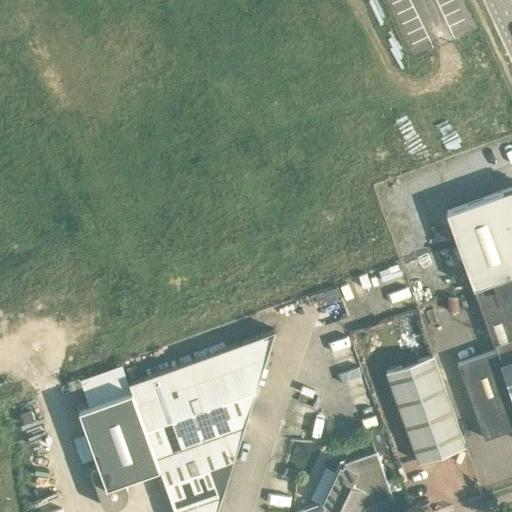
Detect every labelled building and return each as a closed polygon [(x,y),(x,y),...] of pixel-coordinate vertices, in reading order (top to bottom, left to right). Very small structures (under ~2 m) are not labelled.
[(511,398),(511,187),(446,211),(495,350),(511,398)] [(175,511),(216,511),(267,354),(275,329),(129,382),(131,390),(159,465),(175,511)] [(484,438),(511,428),(511,398),(495,350),(457,363),(484,438)] [(465,446),(458,427),(432,354),(386,371),(418,462),(465,446)] [(159,465),(131,390),(89,405),(78,409),(99,467),(91,470),(103,504),(107,507),(112,508),(118,506),(123,503),(126,497),(127,488),(123,478),(159,465)] [(393,498),(386,479),(376,450),(340,464),(321,501),(296,511),(358,511),(362,504),(389,495),(390,499),(393,498)]
